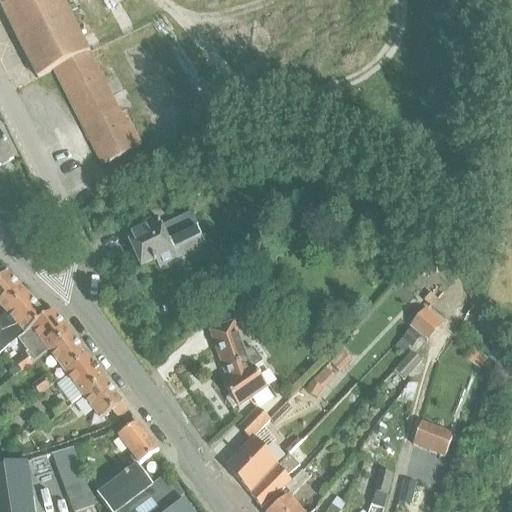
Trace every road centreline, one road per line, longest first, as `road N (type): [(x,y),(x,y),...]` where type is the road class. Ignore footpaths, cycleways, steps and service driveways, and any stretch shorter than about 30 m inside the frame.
road 1 (secondary): [(226,511),(157,406),(60,285)]
road 2 (unclassified): [(60,285),(78,251),(0,81)]
road 3 (track): [(388,511),(437,346),(465,305)]
